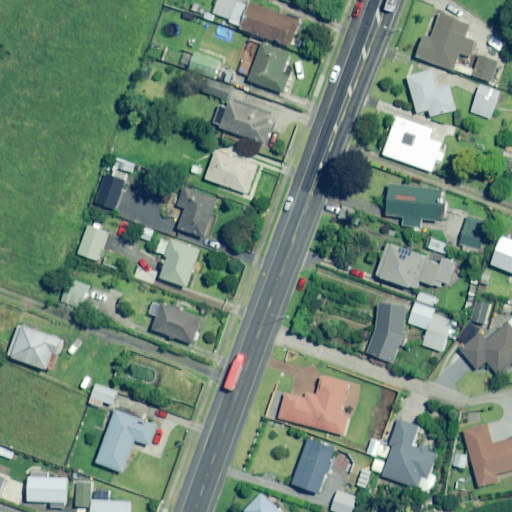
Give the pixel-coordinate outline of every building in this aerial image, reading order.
[(250,6),(233,0),(218,0),(213,13),(231,19),(229,25),(301,50),(306,36),(298,33),(302,21),(251,2),(250,6)] [(471,26),(443,15),(434,39),(427,36),(419,57),(455,71),(462,53),(471,57),(477,42),(467,38),(471,26)] [(292,54),(264,44),(250,82),(285,94),(291,77),(284,75),(292,54)] [(500,62),(480,56),(474,76),(494,83),(500,62)] [(439,88),(435,71),(410,77),(419,113),(431,111),(432,117),(458,110),(451,85),(439,88)] [(233,87),(209,79),(205,92),(229,100),(233,87)] [(502,93),(482,85),(472,111),(492,119),(502,93)] [(301,99),(286,94),(283,105),(298,109),(301,99)] [(221,107),(215,124),(221,126),(220,128),(268,145),(278,117),(232,100),(228,109),(221,107)] [(432,129),(398,117),(384,155),(433,172),(443,144),(429,139),(432,129)] [(259,166),(217,151),(207,179),(249,194),(259,166)] [(444,191),(392,184),(388,216),(404,218),(403,225),(422,228),(423,219),(440,222),(444,191)] [(218,199),(185,188),(179,208),(187,210),(180,230),(205,238),(218,199)] [(361,211),(344,205),(339,218),(356,225),(361,211)] [(485,230),(466,227),(461,251),(480,255),(485,230)] [(511,239),(504,236),(492,267),(511,273),(511,239)] [(448,245),(433,239),(429,248),(444,254),(448,245)] [(201,250),(170,240),(165,256),(168,257),(161,279),(188,288),(194,270),(200,272),(203,264),(197,262),(201,250)] [(445,263),(387,243),(376,276),(417,290),(419,282),(440,289),(442,282),(450,285),(457,263),(446,259),(445,263)] [(157,274),(138,267),(134,279),(153,286),(157,274)] [(90,288),(74,281),(63,308),(79,314),(90,288)] [(439,298),(420,292),(417,300),(436,307),(439,298)] [(492,304),(479,300),(472,320),(485,325),(492,304)] [(193,345),(203,318),(164,303),(164,304),(155,301),(150,314),(158,317),(154,330),(193,345)] [(436,310),(417,303),(409,323),(428,330),(423,345),(442,352),(448,337),(455,340),(461,324),(435,314),(436,310)] [(511,325),(510,323),(487,342),(481,334),(462,350),(478,370),(488,362),(499,375),(511,364),(511,325)] [(65,342),(25,328),(14,359),(54,373),(65,342)] [(401,346),(371,335),(364,352),(394,364),(401,346)] [(351,384),(323,377),(318,395),(308,393),(307,399),(287,394),(281,419),(345,436),(351,417),(343,415),(351,384)] [(119,394),(98,386),(91,404),(102,409),(105,403),(115,406),(119,394)] [(160,428),(119,411),(98,464),(125,474),(138,442),(152,448),(160,428)] [(420,427),(401,421),(384,480),(431,494),(435,478),(430,476),(436,453),(414,447),(420,427)] [(511,437),(494,442),(489,424),(465,430),(480,487),(499,482),(497,475),(511,470),(511,437)] [(337,448),(310,438),(294,486),(320,495),(337,448)] [(467,455),(452,453),(451,466),(466,468),(467,455)] [(70,480),(31,478),(30,503),(69,504),(70,480)] [(82,508),(94,509),(94,511),(132,511),(133,504),(113,503),(113,499),(103,498),(103,493),(94,492),(94,487),(83,486),(82,508)] [(352,511),(358,498),(339,491),(332,510),(336,511),(352,511)] [(280,511),(263,495),(245,511),(280,511)]
